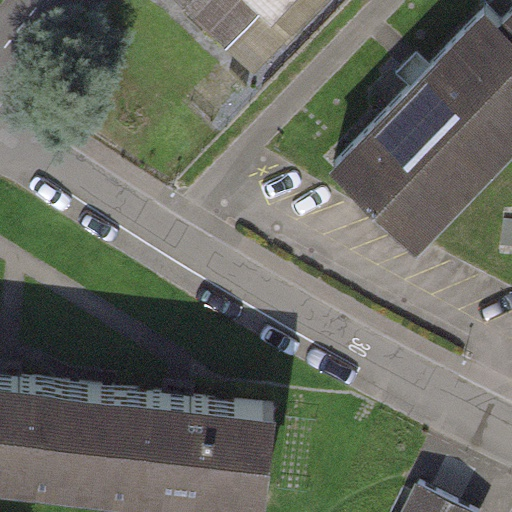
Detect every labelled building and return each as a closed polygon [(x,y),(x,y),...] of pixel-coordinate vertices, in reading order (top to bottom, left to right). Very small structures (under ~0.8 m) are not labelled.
[(179,0),(234,54),(287,0),(179,0)] [(350,162),(423,233),(511,141),(511,42),(501,32),(488,20),(350,162)] [(511,21),(501,32),(511,42),(511,21)] [(0,471),(80,480),(91,384),(0,374),(0,471)] [(80,480),(263,500),(273,404),(91,384),(80,480)] [(471,511),(418,482),(400,511),(471,511)]
